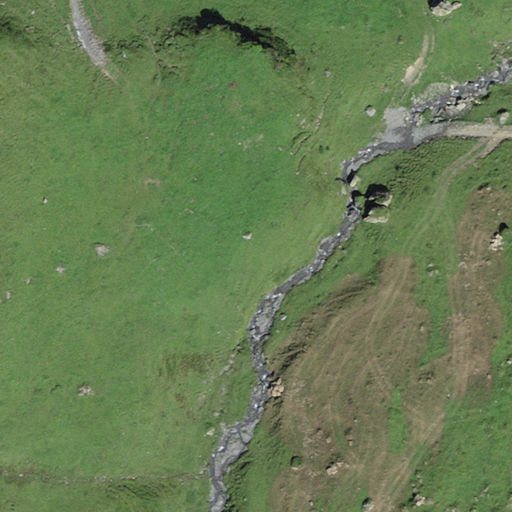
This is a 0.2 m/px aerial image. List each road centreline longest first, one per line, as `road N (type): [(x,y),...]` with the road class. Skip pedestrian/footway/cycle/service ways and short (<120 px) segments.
road 1 (track): [(511,129),(407,134),(396,124),(400,92),(424,59),(428,37),(412,0)]
road 2 (track): [(79,0),(98,55),(124,82),(143,128),(147,167)]
